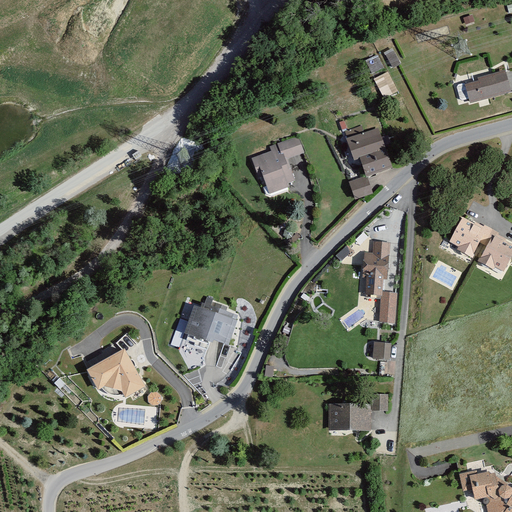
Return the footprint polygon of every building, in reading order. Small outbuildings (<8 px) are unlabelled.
[(374,78),(385,98),(399,90),(388,70),(374,78)] [(504,71),(465,83),(471,105),(510,93),(504,71)] [(346,180),(352,199),(373,192),(367,176),(393,167),(379,126),(365,131),(362,124),(345,130),(355,160),(360,158),(365,174),(346,180)] [(263,174),(269,193),(290,186),(288,182),(296,179),(289,156),(305,151),(300,135),(270,145),(272,151),(253,157),(259,175),(263,174)] [(463,216),(450,239),(458,244),(456,247),(472,256),(475,251),(482,255),(479,260),(493,268),(496,266),(504,270),(511,255),(511,242),(506,239),(507,238),(501,234),(502,231),(487,223),(485,225),(476,220),(474,222),(463,216)] [(381,295),(379,320),(396,321),(398,291),(383,290),(384,278),(390,278),(392,240),(376,239),(375,251),(365,250),(363,274),(368,274),(367,294),(381,295)] [(195,305),(185,334),(211,343),(213,338),(228,343),(239,316),(203,302),(202,307),(195,305)] [(376,340),(374,356),(391,358),(393,342),(376,340)] [(87,369),(97,388),(105,385),(122,390),(125,396),(145,385),(123,349),(87,369)] [(390,393),(373,393),(373,409),(390,409),(390,393)] [(329,402),(329,429),(372,429),(372,402),(329,402)] [(459,472),(464,490),(472,488),(475,499),(484,497),(483,501),(486,503),(488,511),(511,511),(511,488),(511,487),(507,484),(500,486),(496,471),(491,472),(490,470),(479,473),(477,468),(459,472)]
